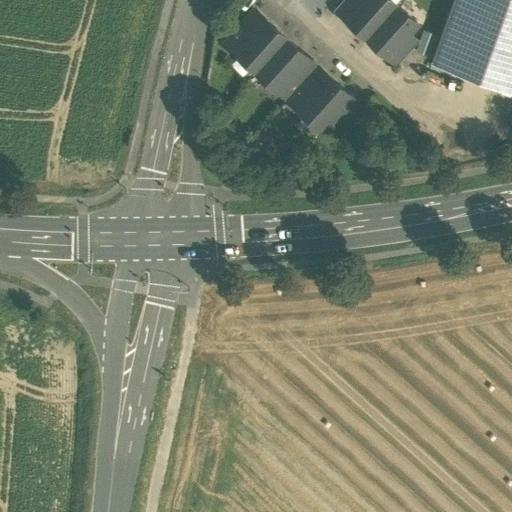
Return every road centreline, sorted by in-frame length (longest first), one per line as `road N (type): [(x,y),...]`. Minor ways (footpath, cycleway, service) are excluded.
road 1 (secondary): [(176,253),(395,237),(511,213)]
road 2 (secondary): [(511,191),(399,210),(185,228)]
road 3 (tertiary): [(118,456),(176,253)]
road 4 (unclassified): [(191,33),(177,51),(142,227)]
road 5 (unclassified): [(185,228),(191,33)]
road 6 (tertiary): [(0,259),(64,292),(110,361)]
road 7 (secondary): [(142,227),(0,221)]
road 8 (secondary): [(0,248),(132,253)]
